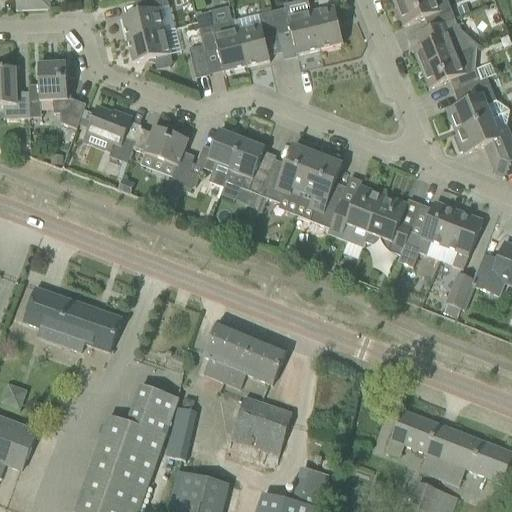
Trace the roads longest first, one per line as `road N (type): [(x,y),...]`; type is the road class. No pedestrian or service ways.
road 1 (tertiary): [(511,409),(0,209)]
road 2 (residential): [(406,158),(250,98),(195,111),(101,74),(79,30),(0,29)]
road 3 (residential): [(406,158),(411,124),(361,0)]
